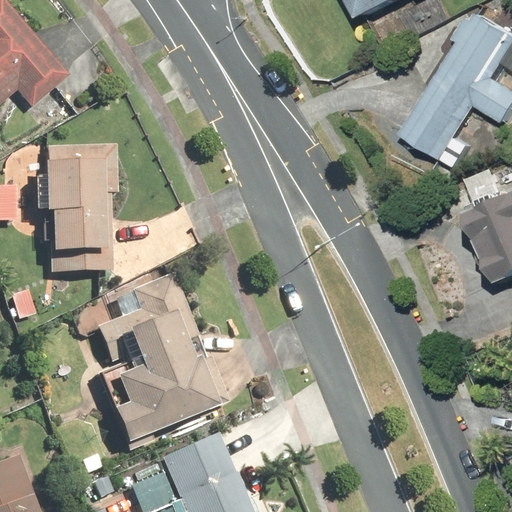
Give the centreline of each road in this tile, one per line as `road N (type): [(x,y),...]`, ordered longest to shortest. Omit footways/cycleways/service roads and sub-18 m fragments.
road 1 (tertiary): [(183,0),(350,238),(478,511)]
road 2 (tertiary): [(397,511),(261,172),(173,0)]
